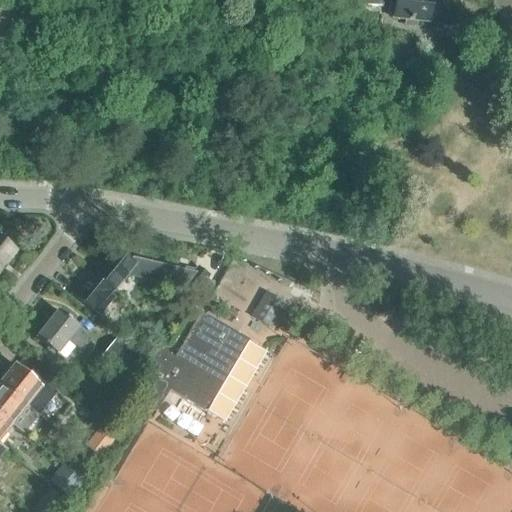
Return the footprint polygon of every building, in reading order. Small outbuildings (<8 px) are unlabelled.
[(367,0),(367,6),(381,7),(382,1),(393,3),(391,20),(431,25),(433,8),(430,7),(431,0),(367,0)] [(0,270),(14,252),(0,241),(0,270)] [(97,263),(71,295),(100,318),(115,299),(111,295),(127,275),(182,288),(183,286),(194,294),(195,293),(203,299),(214,285),(206,279),(209,276),(198,267),(196,270),(194,272),(186,270),(186,268),(185,268),(184,270),(132,258),(130,261),(115,249),(101,266),(97,263)] [(266,293),(251,317),(269,328),(283,304),(266,293)] [(58,313),(36,340),(56,356),(70,339),(84,350),(92,342),(77,330),(78,329),(58,313)] [(150,361),(159,367),(138,403),(156,414),(169,392),(206,414),(249,342),(202,313),(175,358),(167,353),(167,347),(159,348),(150,361)] [(116,340),(100,360),(125,380),(141,360),(116,340)] [(42,389),(15,368),(0,386),(27,408),(42,389)] [(27,408),(0,386),(0,416),(12,427),(27,408)] [(0,441),(12,427),(0,416),(0,441)] [(100,456),(116,436),(99,423),(92,432),(102,439),(93,450),(100,456)] [(78,459),(72,465),(68,470),(83,483),(90,474),(88,473),(91,470),(78,459)] [(64,469),(51,484),(69,500),(82,484),(64,469)] [(49,490),(30,511),(56,511),(64,503),(49,490)]
